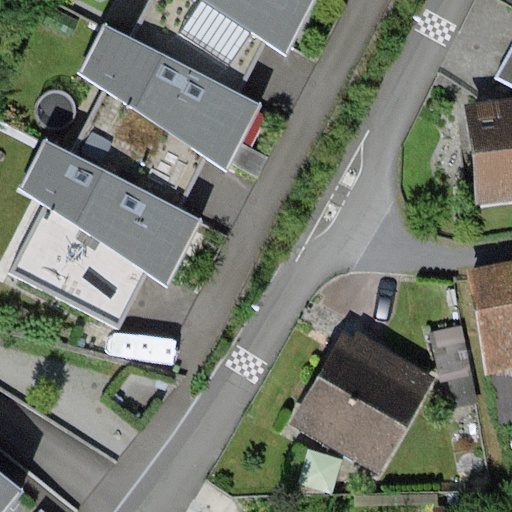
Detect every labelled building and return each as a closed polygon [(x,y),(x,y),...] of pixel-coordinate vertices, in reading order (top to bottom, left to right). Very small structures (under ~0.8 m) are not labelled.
[(148,0),(127,40),(235,95),(264,44),(285,58),(298,33),(314,0),(148,0)] [(127,40),(101,26),(76,74),(101,92),(68,156),(179,211),(204,159),(225,174),(239,147),(259,109),(235,95),(127,40)] [(511,115),(504,116),(470,121),(480,190),(511,186),(511,50),(495,78),(511,89),(511,115)] [(68,156),(40,143),(16,190),(40,208),(7,275),(118,331),(143,276),(166,290),(179,264),(200,222),(179,211),(68,156)] [(511,270),(470,278),(487,371),(511,366),(511,270)] [(352,338),(304,421),(369,460),(419,377),(367,347),(352,338)] [(0,511),(3,511),(19,493),(0,477),(0,511)]
